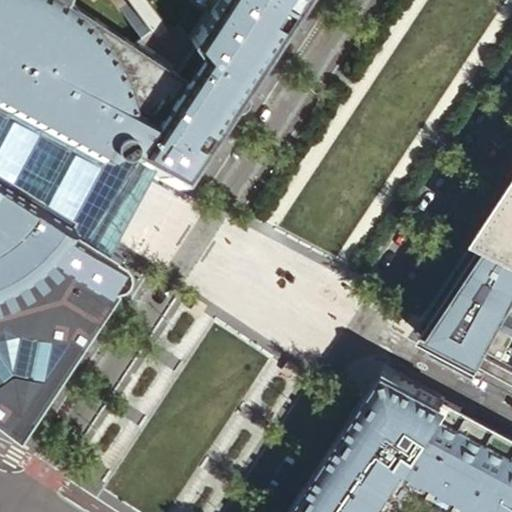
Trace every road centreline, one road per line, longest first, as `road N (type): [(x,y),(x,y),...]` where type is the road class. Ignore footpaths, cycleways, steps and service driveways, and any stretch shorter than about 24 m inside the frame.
road 1 (tertiary): [(357,0),(25,496)]
road 2 (unclassified): [(358,326),(511,94)]
road 3 (unclassified): [(237,511),(358,326)]
road 4 (residential): [(358,326),(511,412)]
